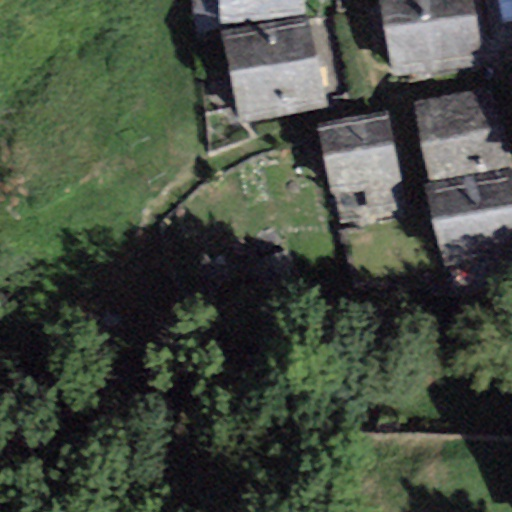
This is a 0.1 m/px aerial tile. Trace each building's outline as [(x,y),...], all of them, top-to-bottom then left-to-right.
[(303,0),(218,0),(220,23),(305,16),(303,0)] [(469,0),(378,0),(391,79),(480,64),(469,0)] [(311,19),(222,33),(237,125),(326,111),(311,19)] [(490,89),(413,103),(427,176),(504,162),(490,89)] [(386,111),(318,125),(334,199),(401,184),(386,111)] [(511,203),(504,162),(427,176),(445,266),(511,253),(511,203)]
